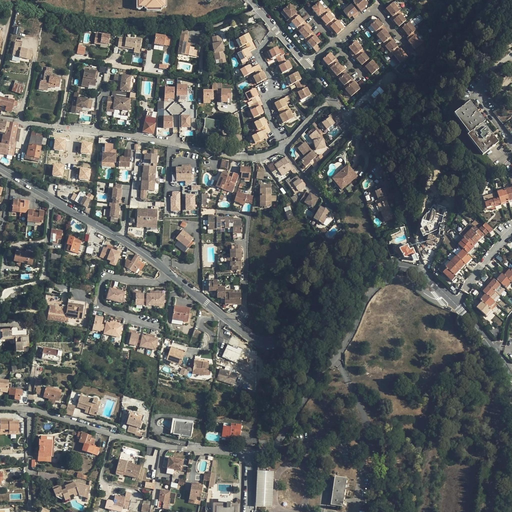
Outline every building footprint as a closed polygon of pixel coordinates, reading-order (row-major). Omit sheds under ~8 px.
[(354,0),(351,2),(360,12),(362,10),(361,9),(363,7),(366,5),(361,0),(354,0)] [(320,19),(327,13),(329,12),(327,9),(324,11),(317,3),(310,9),(317,17),(320,19)] [(348,19),(351,16),(353,15),(354,17),(357,14),(350,5),(342,12),(348,19)] [(290,23),(297,17),(295,14),(296,14),(292,9),(289,6),(282,12),(289,20),(286,22),(288,25),(290,23)] [(396,12),(391,17),(389,19),(391,21),(392,21),(394,23),(397,27),(404,21),(396,12)] [(324,26),(327,29),(336,21),(334,18),(332,19),(327,13),(320,19),(323,23),(325,25),(324,26)] [(300,20),(297,17),(290,23),(295,29),(294,30),(297,33),(297,32),(306,25),(303,22),(302,23),(300,20)] [(375,35),(384,28),(382,25),(381,26),(379,23),(376,19),(368,26),(374,32),(373,33),(375,35)] [(331,30),(333,32),(336,35),(343,29),(336,21),(327,29),(329,32),(331,30)] [(407,22),(398,30),(401,33),(403,31),(405,33),(407,36),(414,30),(407,22)] [(306,25),(297,32),(304,40),(311,34),(309,31),(307,29),(309,27),(306,24),(306,25)] [(386,30),(384,28),(375,35),(383,43),(389,37),(386,34),(384,32),(386,30)] [(414,30),(407,36),(405,38),(407,40),(407,41),(414,48),(420,42),(414,35),(416,32),(414,30)] [(315,53),(318,50),(315,47),(316,46),(319,43),(316,39),(313,37),(314,36),(312,33),(311,34),(304,40),(303,41),(305,44),(306,43),(312,49),(315,53)] [(94,44),(101,45),(101,44),(109,45),(110,36),(96,34),(94,44)] [(194,48),(190,47),(187,47),(187,43),(189,36),(181,34),(178,54),(184,55),(196,57),(197,51),(194,50),(194,48)] [(171,38),(156,35),(155,45),(164,46),(165,44),(170,45),(171,38)] [(235,41),(239,48),(245,45),(251,42),(247,35),(235,41)] [(215,60),(219,59),(224,58),(223,50),(221,50),(221,48),(222,48),(221,43),(219,36),(212,37),(213,44),(212,44),(215,60)] [(389,37),(383,43),(381,45),(384,47),(385,46),(390,52),(397,46),(394,42),(393,43),(391,40),(392,40),(389,37)] [(118,47),(125,48),(125,47),(135,49),(135,50),(140,51),(142,40),(136,39),(136,40),(120,38),(118,47)] [(22,44),(15,42),(12,56),(31,60),(32,51),(21,49),(22,44)] [(354,42),(347,48),(350,51),(352,53),(350,55),(352,57),(361,49),(354,42)] [(252,43),(246,46),(247,49),(249,53),(256,49),(252,43)] [(397,46),(390,52),(388,54),(390,56),(393,54),(400,62),(407,56),(400,48),(399,48),(397,46)] [(79,47),(77,54),(85,55),(86,48),(82,47),(79,47)] [(267,52),(271,58),(275,56),(280,54),(277,50),(276,47),(267,52)] [(275,56),(276,57),(282,54),(284,53),(281,48),(277,50),(280,54),(275,56)] [(236,55),(240,62),(250,57),(248,53),(246,49),(236,55)] [(363,52),(361,49),(352,57),(354,60),(355,59),(358,62),(361,66),(368,59),(362,53),(363,52)] [(276,57),(279,64),(285,61),(282,54),(276,57)] [(338,62),(335,59),(334,60),(332,57),(329,54),(322,60),(327,66),(326,67),(329,70),(330,69),(336,63),(338,62)] [(279,66),(283,73),(292,68),(288,61),(286,62),(280,65),(279,66)] [(363,68),(362,68),(364,71),(367,69),(368,72),(371,74),(378,69),(371,61),(370,62),(363,68)] [(339,66),(336,63),(330,69),(336,77),(345,69),(343,66),(341,68),(339,66)] [(258,65),(252,69),(254,73),(255,75),(261,71),(258,65)] [(248,66),(240,71),(244,78),(252,73),(250,70),(248,66)] [(41,81),(39,87),(48,89),(48,87),(48,86),(51,86),(51,87),(55,88),(55,86),(55,85),(60,85),(61,79),(51,77),(52,69),(47,68),(46,71),(45,71),(43,81),(41,81)] [(96,71),(84,69),(82,84),(89,85),(89,83),(96,84),(96,80),(95,79),(96,71)] [(256,76),(253,78),(256,85),(266,79),(262,73),(256,76)] [(345,73),(338,79),(343,86),(342,87),(344,89),(353,82),(351,79),(350,80),(348,77),(345,73)] [(121,81),(120,90),(129,91),(131,77),(116,74),(115,80),(121,81)] [(282,80),(286,87),(292,84),(298,81),(294,74),(282,80)] [(353,82),(344,89),(351,96),(359,89),(356,87),(355,85),(356,84),(354,81),(353,82)] [(12,91),(22,94),(24,85),(14,82),(12,91)] [(222,83),(212,82),(212,91),(222,91),(222,83)] [(293,86),(296,91),(302,88),(299,82),(293,86)] [(181,84),(177,84),(177,96),(187,96),(187,86),(181,86),(181,84)] [(174,99),(174,88),(165,88),(165,101),(169,101),(169,99),(174,99)] [(294,95),(297,101),(307,95),(304,89),(303,90),(297,93),(294,95)] [(245,95),(248,102),(252,100),(259,97),(255,90),(245,95)] [(213,100),(213,91),(203,91),(203,104),(209,104),(209,100),(213,100)] [(222,91),(222,103),(227,103),(227,99),(231,99),(231,91),(222,91)] [(79,94),(76,93),(75,93),(71,112),(75,113),(76,110),(81,111),(82,107),(90,109),(91,104),(92,101),(78,98),(79,94)] [(468,95),(453,106),(469,127),(466,129),(484,153),(500,141),(483,119),(485,118),(468,95)] [(0,97),(0,105),(6,107),(12,108),(13,106),(14,101),(15,99),(13,98),(13,97),(9,96),(8,99),(0,97)] [(108,97),(106,110),(114,111),(114,109),(121,110),(120,116),(128,117),(130,99),(108,97)] [(275,104),(279,111),(288,106),(287,104),(284,99),(275,104)] [(260,107),(257,109),(250,112),(254,119),(264,114),(260,107)] [(374,112),(371,109),(370,110),(369,108),(365,112),(367,114),(362,118),(365,121),(374,112)] [(279,117),(283,125),(295,118),(291,111),(281,116),(279,117)] [(329,118),(323,124),(328,130),(335,124),(333,122),(336,119),(331,114),(328,117),(329,118)] [(190,127),(190,116),(181,116),(181,128),(190,127)] [(146,117),(143,132),(153,134),(156,124),(154,123),(155,120),(146,117)] [(172,117),(164,117),(164,128),(173,128),(172,117)] [(255,124),(259,131),(262,129),(268,126),(264,119),(255,124)] [(0,144),(0,153),(14,156),(16,142),(15,142),(18,124),(0,120),(0,129),(5,131),(3,139),(2,145),(0,144)] [(206,120),(205,128),(208,128),(207,134),(209,135),(208,136),(216,138),(218,123),(206,120)] [(315,123),(313,124),(323,137),(324,136),(322,133),(323,132),(320,129),(319,130),(316,126),(317,126),(315,123)] [(264,132),(265,135),(271,132),(268,126),(262,129),(264,132)] [(31,138),(30,145),(41,148),(42,145),(45,145),(46,139),(42,138),(43,132),(30,129),(28,137),(31,138)] [(311,136),(310,137),(314,141),(317,151),(325,149),(323,139),(314,129),(309,133),(311,136)] [(262,133),(253,138),(257,144),(266,140),(264,136),(262,133)] [(64,151),(65,140),(55,139),(54,149),(64,151)] [(90,154),(92,144),(82,142),(80,153),(90,154)] [(103,151),(103,152),(102,162),(111,162),(111,166),(115,166),(116,152),(112,152),(112,150),(113,143),(105,142),(104,151),(103,151)] [(306,157),(301,161),(306,167),(311,163),(310,163),(317,158),(304,143),(298,148),(306,157)] [(29,149),(27,156),(39,158),(41,148),(30,145),(29,149)] [(38,161),(39,158),(27,156),(29,149),(27,149),(25,159),(38,161)] [(150,162),(150,165),(156,166),(158,153),(151,152),(151,157),(145,156),(144,161),(150,162)] [(119,158),(118,166),(129,168),(130,160),(123,159),(119,158)] [(273,163),(268,167),(272,173),(277,169),(282,176),(292,168),(285,159),(275,165),(273,163)] [(53,165),(52,175),(62,177),(63,166),(53,165)] [(149,180),(149,183),(155,184),(156,166),(150,165),(150,168),(144,167),(143,175),(142,175),(142,179),(149,180)] [(341,191),(342,190),(333,180),(349,166),(348,165),(331,180),(341,191)] [(342,190),(358,176),(349,166),(333,180),(342,190)] [(79,179),(89,180),(90,170),(80,168),(79,179)] [(176,168),(176,173),(171,173),(172,181),(185,181),(185,183),(191,183),(191,181),(193,181),(193,175),(191,175),(191,168),(190,168),(181,168),(176,168)] [(241,174),(241,179),(244,179),(249,179),(250,168),(240,168),(240,173),(241,174)] [(219,188),(218,192),(231,196),(238,176),(233,174),(231,178),(226,176),(226,175),(226,174),(226,173),(225,172),(224,172),(223,172),(222,173),(221,174),(218,182),(215,187),(219,188)] [(291,181),(288,183),(295,194),(305,187),(299,179),(293,184),(292,183),(291,181)] [(142,183),(141,192),(154,193),(155,184),(149,183),(142,183)] [(386,197),(381,184),(375,187),(377,190),(374,191),(374,192),(376,196),(374,197),(375,201),(376,205),(377,204),(383,217),(384,217),(385,221),(389,220),(388,217),(393,215),(391,208),(389,209),(386,201),(387,200),(386,197)] [(113,190),(121,190),(122,185),(115,185),(115,187),(113,187),(113,188),(109,188),(108,195),(112,195),(113,190)] [(484,203),(483,203),(485,211),(491,209),(491,211),(495,209),(495,207),(501,205),(500,204),(511,200),(511,186),(511,188),(496,192),(497,194),(482,199),(484,203)] [(260,190),(260,202),(271,202),(270,189),(260,190)] [(119,218),(120,212),(119,212),(119,210),(120,210),(120,208),(118,208),(119,200),(121,201),(121,198),(120,198),(120,197),(121,197),(121,190),(113,190),(112,195),(112,200),(112,204),(110,203),(109,203),(109,207),(110,207),(110,210),(109,217),(119,218)] [(78,196),(75,201),(86,208),(90,201),(91,202),(94,197),(88,193),(86,197),(80,193),(78,196)] [(171,211),(180,211),(179,193),(172,193),(172,198),(171,198),(171,211)] [(240,203),(240,205),(245,206),(248,196),(237,193),(234,201),(240,203)] [(306,193),(301,201),(305,204),(305,203),(312,208),(318,199),(310,195),(306,193)] [(296,195),(291,199),(296,207),(300,201),(296,195)] [(185,196),(186,210),(194,210),(194,196),(185,196)] [(13,206),(12,216),(20,217),(21,205),(18,205),(17,206),(13,206)] [(21,205),(20,217),(20,221),(27,221),(28,216),(29,207),(24,207),(24,206),(21,205)] [(293,218),(288,206),(284,207),(285,209),(283,209),(287,220),(293,218)] [(320,207),(313,219),(323,225),(330,213),(320,207)] [(142,226),(142,228),(146,228),(147,211),(137,211),(136,226),(142,226)] [(150,228),(150,227),(156,227),(157,212),(147,211),(146,228),(150,228)] [(27,221),(26,227),(34,228),(36,216),(32,215),(32,216),(28,216),(27,221)] [(36,216),(34,228),(42,229),(43,218),(39,217),(39,216),(36,216)] [(208,216),(208,230),(216,230),(216,229),(233,228),(233,233),(241,233),(241,220),(233,220),(233,218),(217,218),(217,216),(208,216)] [(482,226),(479,229),(485,235),(488,232),(489,233),(493,230),(486,223),(482,227),(482,226)] [(446,227),(441,225),(438,236),(443,237),(446,227)] [(464,238),(458,244),(467,253),(473,247),(472,246),(483,235),(474,226),(463,237),(464,238)] [(52,230),(50,243),(57,244),(58,239),(61,239),(62,231),(52,230)] [(183,230),(176,239),(178,241),(186,247),(191,242),(193,239),(183,230)] [(434,237),(428,235),(426,243),(430,245),(431,241),(433,242),(434,237)] [(68,244),(67,250),(77,253),(78,250),(79,245),(80,244),(73,242),(74,238),(69,236),(66,244),(68,244)] [(178,241),(175,245),(184,252),(184,251),(185,252),(189,247),(193,243),(191,242),(186,247),(178,241)] [(112,261),(111,264),(115,266),(117,261),(119,261),(121,256),(119,256),(120,253),(116,251),(112,250),(113,247),(107,245),(106,248),(104,247),(101,253),(109,256),(108,259),(112,261)] [(230,246),(230,271),(240,270),(240,246),(230,246)] [(406,246),(399,249),(404,258),(411,258),(413,261),(417,260),(412,250),(409,251),(406,246)] [(398,248),(394,251),(402,258),(404,258),(399,249),(398,248)] [(446,269),(442,272),(451,281),(455,277),(466,266),(472,260),(462,250),(456,256),(445,267),(446,269)] [(16,253),(14,262),(18,263),(21,263),(27,265),(28,262),(33,263),(35,254),(25,252),(24,255),(16,253)] [(131,262),(127,269),(132,272),(132,271),(135,273),(138,268),(141,265),(138,263),(137,262),(138,260),(140,258),(135,255),(131,262)] [(502,274),(496,280),(505,287),(510,282),(511,282),(511,268),(510,271),(509,270),(504,275),(502,274)] [(482,302),(476,308),(485,315),(491,309),(489,308),(494,302),(489,297),(500,285),(494,279),(483,292),(485,294),(480,300),(482,302)] [(207,281),(207,291),(216,290),(216,297),(223,297),(223,293),(223,288),(215,288),(215,280),(207,281)] [(110,289),(107,300),(115,302),(117,291),(113,290),(110,289)] [(122,292),(117,291),(115,302),(122,304),(125,293),(122,292)] [(223,297),(223,303),(239,303),(238,294),(231,294),(231,293),(223,293),(223,297)] [(143,300),(144,294),(140,294),(136,294),(136,300),(135,306),(143,306),(143,302),(143,300)] [(155,306),(155,294),(150,294),(147,294),(146,300),(146,302),(146,306),(155,306)] [(161,294),(155,294),(155,306),(163,306),(164,295),(161,294)] [(66,308),(65,317),(81,319),(82,313),(84,314),(86,303),(84,302),(84,306),(67,304),(67,306),(66,308)] [(48,313),(47,319),(64,322),(65,317),(66,308),(60,307),(60,310),(55,309),(56,307),(49,305),(49,310),(50,310),(49,314),(48,313)] [(174,306),(172,319),(183,321),(187,322),(190,309),(174,306)] [(103,322),(96,320),(93,332),(101,333),(101,332),(103,326),(103,322)] [(105,333),(104,336),(112,337),(115,326),(110,325),(107,324),(106,327),(105,333)] [(119,327),(115,326),(112,337),(120,339),(122,328),(119,327)] [(15,348),(16,353),(23,352),(22,348),(29,347),(27,331),(19,332),(19,331),(18,330),(18,329),(17,329),(16,329),(11,329),(10,331),(1,331),(2,339),(14,338),(15,344),(15,348)] [(202,332),(195,329),(192,336),(199,339),(202,332)] [(2,339),(1,331),(0,331),(0,340),(13,339),(14,344),(15,344),(14,338),(2,339)] [(128,340),(130,340),(132,334),(136,335),(137,333),(130,332),(128,340)] [(138,341),(140,336),(136,335),(132,334),(130,340),(128,340),(127,345),(129,345),(137,347),(138,344),(138,341)] [(141,345),(140,348),(148,350),(150,338),(146,337),(142,337),(141,342),(141,345)] [(155,339),(150,338),(148,350),(156,351),(158,340),(155,339)] [(228,357),(229,356),(238,360),(242,352),(237,349),(237,351),(228,347),(227,349),(226,348),(223,353),(225,353),(224,355),(226,357),(227,356),(228,357)] [(43,349),(41,359),(58,362),(59,358),(56,358),(57,352),(43,349)] [(170,349),(167,361),(172,362),(173,363),(181,365),(184,355),(178,353),(178,352),(170,349)] [(193,361),(192,372),(201,373),(203,373),(207,374),(208,362),(202,361),(202,363),(193,361)] [(220,370),(217,380),(233,385),(236,375),(220,370)] [(0,396),(1,396),(1,394),(8,394),(8,390),(9,382),(0,380),(0,396)] [(48,399),(48,401),(52,402),(53,400),(58,401),(61,391),(46,387),(44,397),(48,399)] [(10,394),(9,395),(13,395),(15,396),(15,398),(15,399),(20,400),(20,396),(27,397),(28,392),(10,390),(10,394)] [(78,403),(77,407),(85,410),(89,411),(88,414),(95,416),(100,403),(97,402),(97,401),(97,400),(97,399),(96,399),(95,398),(94,398),(94,399),(93,399),(93,400),(80,396),(78,401),(76,400),(76,402),(78,403)] [(68,404),(66,414),(73,416),(75,406),(68,404)] [(129,425),(127,431),(135,433),(137,427),(139,421),(141,422),(142,417),(130,413),(128,417),(126,425),(129,425)] [(170,434),(172,434),(174,425),(192,428),(193,422),(172,419),(170,434)] [(0,431),(0,429),(9,429),(9,431),(19,431),(18,422),(12,422),(9,422),(9,420),(0,420),(0,421),(0,431)] [(174,425),(172,434),(190,438),(191,435),(192,434),(192,429),(191,428),(192,428),(174,425)] [(223,426),(221,437),(234,438),(234,436),(239,437),(240,426),(235,425),(234,427),(230,426),(230,428),(223,426)] [(84,444),(82,450),(97,455),(99,448),(93,446),(95,440),(91,439),(92,436),(78,431),(76,438),(80,439),(79,442),(84,444)] [(39,440),(38,461),(51,462),(50,457),(51,440),(46,440),(46,437),(41,436),(41,437),(41,440),(39,440)] [(292,446),(294,454),(318,449),(316,441),(292,446)] [(170,458),(167,474),(173,475),(174,470),(181,471),(183,460),(170,458)] [(119,460),(116,470),(125,472),(124,473),(139,477),(142,467),(127,463),(127,462),(119,460)] [(258,471),(256,507),(272,508),(274,472),(258,471)] [(334,482),(331,500),(336,501),(335,505),(343,506),(346,479),(339,477),(338,482),(334,482)] [(52,488),(55,496),(59,494),(60,496),(63,495),(64,497),(65,500),(70,499),(68,495),(73,493),(74,497),(76,495),(77,494),(79,494),(80,494),(81,494),(82,495),(82,496),(83,496),(86,497),(89,498),(89,496),(88,495),(90,486),(74,482),(65,486),(66,489),(61,491),(58,486),(52,488)] [(192,483),(190,499),(196,500),(197,497),(201,498),(203,486),(200,485),(200,484),(192,483)] [(114,506),(113,510),(120,511),(121,511),(123,506),(124,503),(127,504),(129,505),(132,493),(126,492),(125,496),(120,495),(120,496),(115,495),(114,500),(113,505),(114,506)] [(214,503),(213,511),(237,511),(238,504),(214,503)]
